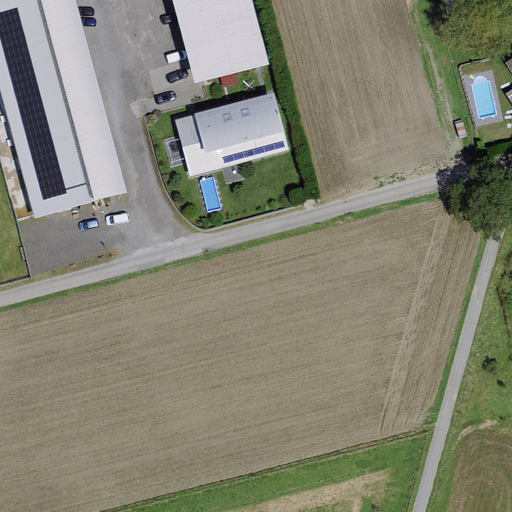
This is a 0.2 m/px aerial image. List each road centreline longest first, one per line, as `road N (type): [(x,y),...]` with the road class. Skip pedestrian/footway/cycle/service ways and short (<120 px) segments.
road 1 (unclassified): [(511,164),(0,302)]
road 2 (unclassified): [(417,511),(511,168)]
